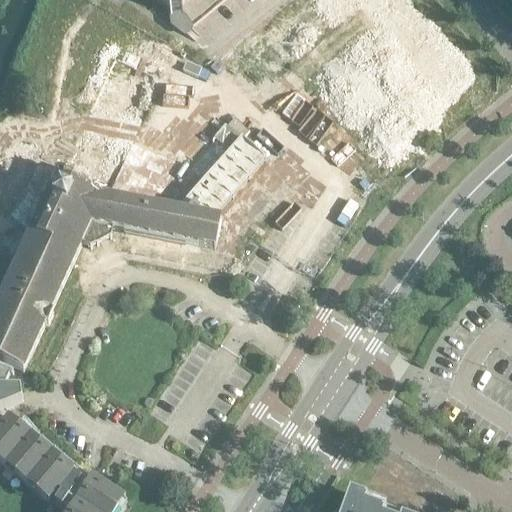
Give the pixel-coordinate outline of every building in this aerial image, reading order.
[(148,0),(169,9),(181,0),(148,0)] [(388,0),(370,15),(381,29),(405,10),(397,0),(388,0)] [(411,7),(382,31),(424,81),(455,55),(443,40),(441,42),(411,7)] [(346,50),(346,31),(329,31),(329,50),(346,50)] [(303,35),(267,62),(260,52),(241,67),(266,99),(296,77),(300,82),(324,63),(303,35)] [(443,107),(474,89),(462,68),(418,93),(436,123),(448,116),(443,107)] [(230,142),(190,188),(161,163),(142,184),(180,216),(238,149),(230,142)] [(216,234),(233,213),(229,209),(253,180),(237,166),(195,216),(216,234)] [(0,240),(24,257),(32,246),(0,223),(0,240)] [(203,259),(199,234),(193,235),(195,245),(182,247),(185,262),(203,259)] [(0,426),(0,415),(11,412),(22,408),(21,396),(9,394),(3,394),(10,379),(0,374),(0,428),(1,427),(0,426)] [(71,475),(7,421),(1,427),(0,428),(0,465),(47,504),(48,503),(51,506),(47,511),(48,511),(57,511),(60,509),(64,511),(80,485),(70,477),(71,475)] [(119,511),(125,503),(106,491),(93,482),(73,511),(119,511)] [(383,511),(385,509),(350,496),(344,511),(383,511)]
